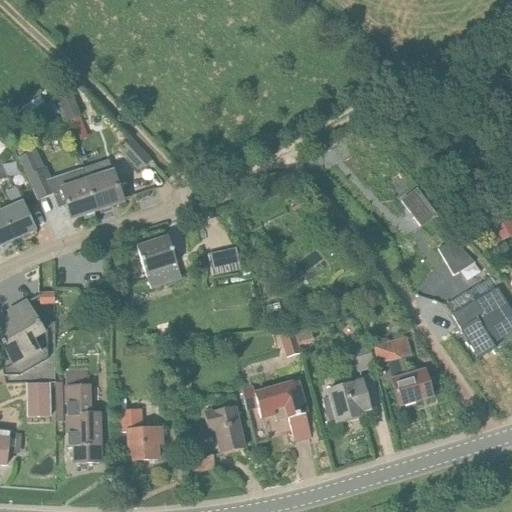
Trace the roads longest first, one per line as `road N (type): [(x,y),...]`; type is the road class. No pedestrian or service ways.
road 1 (track): [(496,439),(371,254),(296,173),(268,163)]
road 2 (track): [(0,1),(195,199),(268,163)]
road 3 (track): [(268,163),(511,25)]
road 4 (tertiary): [(243,511),(511,434)]
road 5 (unclassified): [(0,272),(195,199)]
